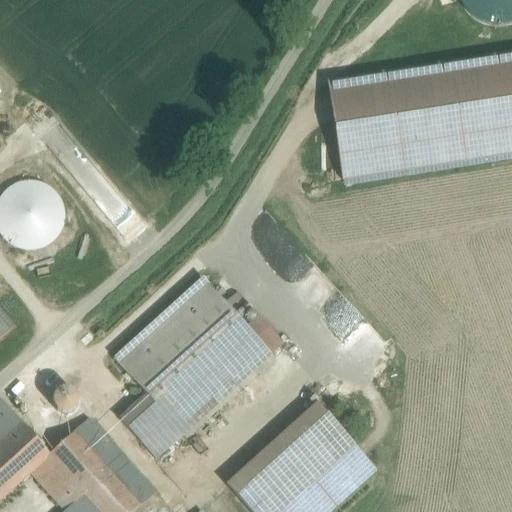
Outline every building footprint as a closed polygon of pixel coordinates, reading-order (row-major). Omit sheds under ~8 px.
[(511,21),(511,0),(462,0),(462,19),(511,21)] [(511,59),(327,87),(343,192),(511,166),(511,59)] [(144,226),(62,128),(49,150),(126,241),(144,226)] [(62,231),(65,217),(62,204),(54,193),(43,186),(29,183),(16,186),(5,193),(0,201),(0,234),(6,243),(17,250),(30,252),(44,250),(55,242),(62,231)] [(203,280),(114,361),(155,407),(129,431),(156,461),(183,436),(170,421),(258,341),(203,280)] [(0,340),(14,329),(0,312),(0,340)] [(258,341),(170,421),(183,436),(186,440),(275,359),(258,341)] [(80,407),(80,403),(79,398),(77,394),(73,391),(68,390),(63,391),(59,394),(57,398),(56,403),(57,408),(59,412),(64,414),(68,415),(73,414),(77,412),(80,407)] [(0,400),(0,503),(31,475),(49,459),(48,458),(50,456),(0,400)] [(317,406),(228,486),(250,511),(283,511),(354,448),(317,406)] [(155,494),(89,421),(74,435),(140,508),(155,494)] [(135,511),(140,508),(74,435),(50,456),(48,458),(49,459),(84,497),(97,511),(135,511)] [(354,448),(283,511),(331,511),(376,472),(354,448)] [(67,511),(84,497),(49,459),(31,475),(64,511),(67,511)] [(67,511),(97,511),(84,497),(67,511)]
